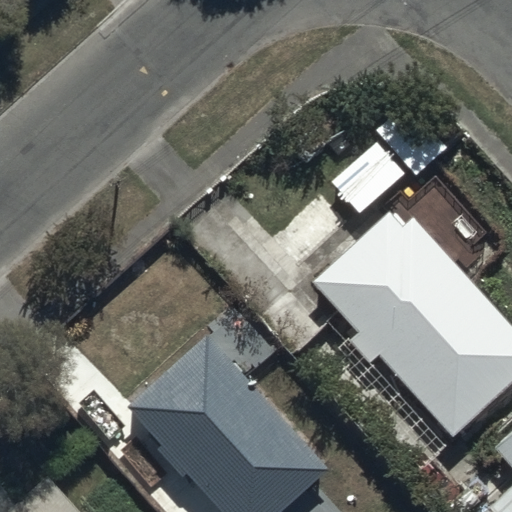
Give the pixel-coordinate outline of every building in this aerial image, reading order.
[(309,284),(358,338),(350,345),(370,368),(378,359),(453,442),(511,388),(511,326),(411,215),(397,228),(385,215),(309,284)] [(289,511),(330,476),(206,341),(124,415),(214,511),(289,511)] [(511,431),(494,447),(511,467),(511,431)] [(72,511),(48,484),(17,511),(72,511)] [(511,511),(511,486),(485,511),(511,511)]
